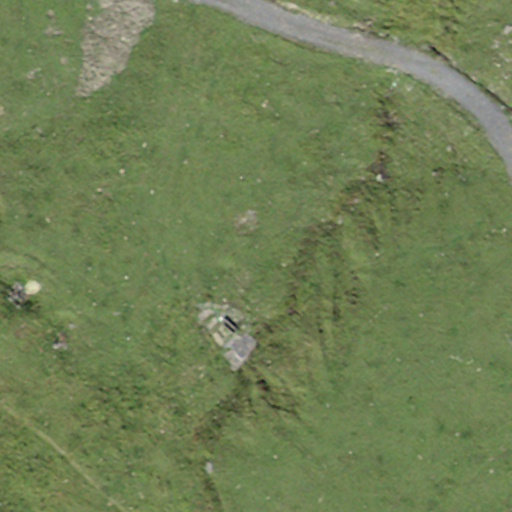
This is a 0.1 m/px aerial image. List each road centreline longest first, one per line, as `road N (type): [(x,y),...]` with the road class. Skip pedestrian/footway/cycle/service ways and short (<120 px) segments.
road 1 (track): [(511,152),(462,92),(431,70),(223,0)]
road 2 (track): [(0,402),(130,511)]
